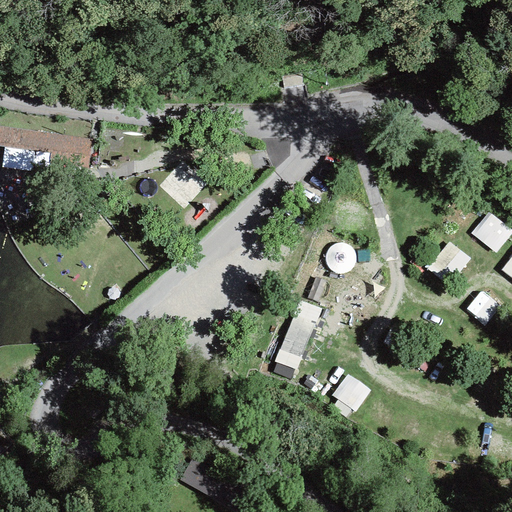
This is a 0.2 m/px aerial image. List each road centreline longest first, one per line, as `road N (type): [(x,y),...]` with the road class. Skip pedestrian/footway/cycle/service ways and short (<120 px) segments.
road 1 (residential): [(315,127),(285,178),(51,388),(46,421),(64,448),(101,445),(146,420),(188,425),(237,446),(323,511)]
road 2 (track): [(144,302),(227,375),(430,500),(511,504)]
road 3 (unclassified): [(0,95),(101,113),(315,127)]
road 4 (track): [(395,281),(370,345),(382,383),(422,407),(511,422)]
road 5 (residential): [(511,156),(404,112),(349,113),(315,127)]
